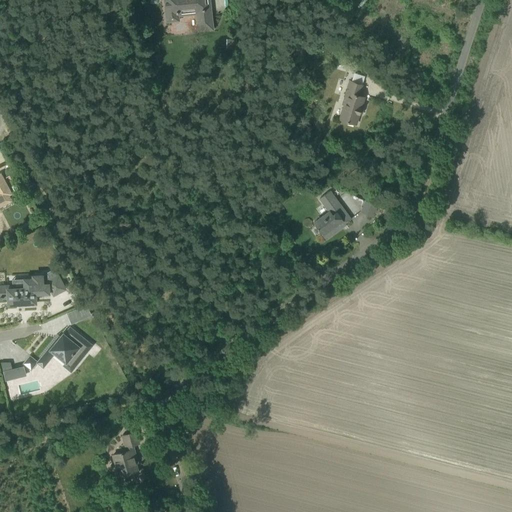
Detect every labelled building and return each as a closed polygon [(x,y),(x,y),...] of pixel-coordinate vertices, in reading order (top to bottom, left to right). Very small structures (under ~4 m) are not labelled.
[(164,0),(165,9),(166,22),(178,21),(177,11),(196,9),(198,31),(212,29),(208,0),(164,0)] [(339,119),(346,121),(356,124),(359,114),(360,115),(362,114),(363,110),(362,108),(361,107),(364,98),(359,96),(362,85),(349,81),(341,104),(344,105),(339,119)] [(0,206),(2,205),(11,201),(8,195),(11,194),(5,183),(1,174),(0,174),(0,206)] [(377,206),(365,201),(360,212),(373,217),(377,206)] [(350,219),(345,211),(342,208),(333,215),(330,211),(313,223),(325,240),(342,228),(341,226),(350,219)] [(13,285),(0,285),(0,298),(9,298),(9,304),(18,303),(19,305),(18,305),(35,305),(35,304),(35,303),(35,298),(43,297),(43,294),(50,294),(50,291),(51,291),(54,296),(65,289),(58,276),(46,282),(47,284),(43,284),(43,276),(32,276),(32,280),(23,281),(24,287),(13,287),(13,285)] [(86,306),(81,308),(85,317),(90,315),(86,306)] [(86,353),(92,346),(70,327),(64,334),(63,333),(57,341),(55,340),(37,363),(43,367),(54,354),(73,369),(86,353)] [(23,367),(4,372),(6,380),(25,375),(23,367)] [(18,389),(18,386),(24,385),(22,377),(10,380),(12,391),(18,389)] [(127,451),(112,455),(119,478),(128,476),(138,473),(130,446),(139,444),(135,432),(126,435),(122,436),(127,451)]
